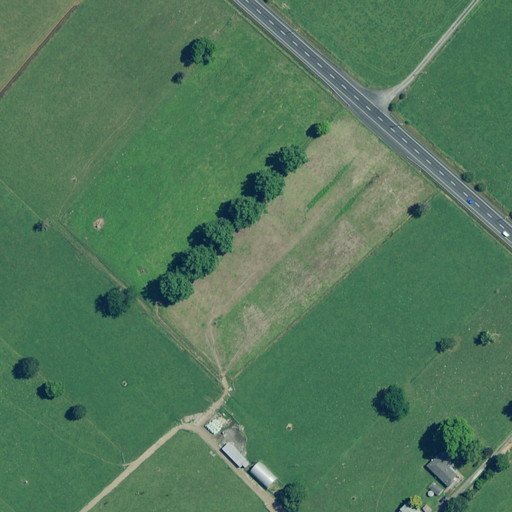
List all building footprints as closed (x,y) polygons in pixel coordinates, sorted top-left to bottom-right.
[(250,464),(230,443),(223,449),(241,467),(243,465),(246,468),(250,464)] [(428,466),(449,487),(455,482),(453,480),(455,478),(458,476),(446,464),(449,461),(441,453),(428,466)] [(277,479),(260,463),(251,472),(268,489),(277,479)] [(443,490),(436,484),(432,490),(439,495),(443,490)] [(419,511),(411,502),(399,511),(419,511)]
